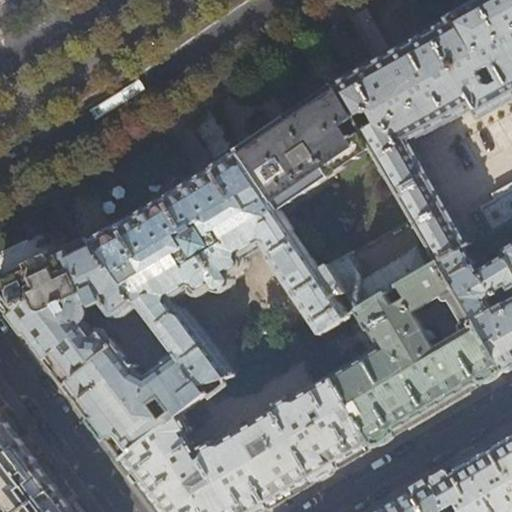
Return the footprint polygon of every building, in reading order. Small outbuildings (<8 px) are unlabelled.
[(511,0),(476,0),(469,4),(449,15),(450,17),(433,26),(478,107),(483,116),(511,100),(511,0)] [(377,59),(336,83),(355,116),(362,112),(367,120),(374,116),(379,123),(365,132),(374,147),(430,242),(423,247),(421,244),(368,275),(355,252),(331,267),(361,311),(443,263),(469,247),(474,244),(417,141),(478,107),(433,26),(377,59)] [(355,116),(336,83),(315,97),(255,137),(238,148),(281,211),(374,147),(365,132),(364,131),(352,138),(344,124),(355,116)] [(281,211),(238,148),(212,167),(212,168),(167,196),(123,223),(122,222),(92,239),(92,240),(140,303),(179,354),(203,385),(204,385),(236,375),(187,310),(182,308),(176,300),(191,291),(192,293),(194,292),(197,295),(202,295),(203,296),(216,288),(217,291),(224,292),(234,286),(235,276),(247,269),(250,263),(249,256),(265,244),(272,254),(272,258),(322,333),(359,312),(361,311),(331,267),(322,272),(281,211)] [(511,182),(494,192),(497,198),(484,206),(497,231),(511,221),(511,182)] [(123,316),(140,303),(92,240),(43,264),(0,286),(2,298),(57,372),(124,460),(185,413),(210,393),(204,385),(203,385),(179,354),(148,377),(145,374),(140,372),(138,369),(139,365),(137,362),(135,364),(108,328),(102,326),(97,330),(89,320),(91,314),(92,308),(103,303),(113,317),(123,316)] [(511,253),(483,270),(469,247),(443,263),(458,289),(479,325),(505,371),(511,366),(511,246),(509,248),(511,252),(511,253)] [(418,312),(458,289),(443,263),(361,311),(359,312),(370,329),(373,329),(383,347),(335,377),(353,409),(362,404),(367,413),(359,418),(375,447),(440,409),(505,371),(479,325),(439,348),(436,342),(440,340),(435,332),(431,334),(418,312)] [(195,424),(185,413),(124,460),(157,503),(163,511),(264,511),(290,497),(375,447),(359,418),(350,423),(345,414),(353,409),(335,377),(299,397),(295,396),(278,405),(277,409),(222,441),(220,438),(206,446),(207,448),(205,449),(193,433),(195,429),(195,424)] [(0,511),(76,511),(38,462),(0,411),(0,511)] [(511,511),(511,435),(491,448),(434,482),(449,508),(458,502),(463,511),(511,511)] [(442,511),(449,508),(434,482),(399,502),(381,511),(442,511)]
